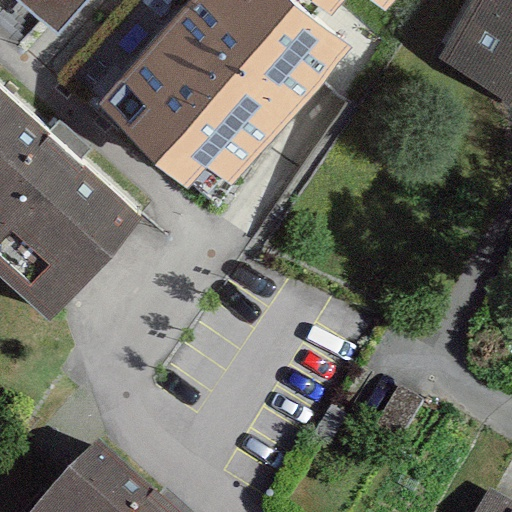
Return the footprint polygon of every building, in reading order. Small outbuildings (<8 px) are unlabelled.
[(80,0),(30,0),(58,25),(80,0)] [(177,0),(99,91),(214,189),(348,33),(309,0),(177,0)] [(511,0),(478,0),(444,64),(511,100),(511,0)] [(0,91),(0,271),(54,322),(144,226),(0,91)] [(405,382),(374,429),(397,444),(428,394),(405,382)] [(179,511),(83,429),(11,511),(179,511)]
